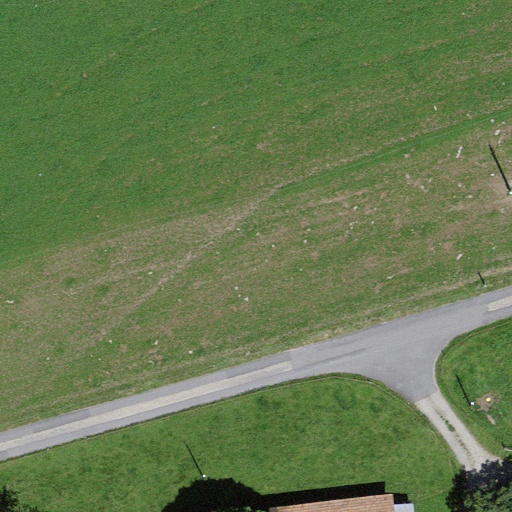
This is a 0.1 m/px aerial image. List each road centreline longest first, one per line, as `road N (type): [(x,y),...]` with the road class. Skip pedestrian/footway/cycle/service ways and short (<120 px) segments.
road 1 (track): [(0,440),(394,337)]
road 2 (track): [(394,337),(455,441),(511,468)]
road 3 (track): [(394,337),(511,299)]
